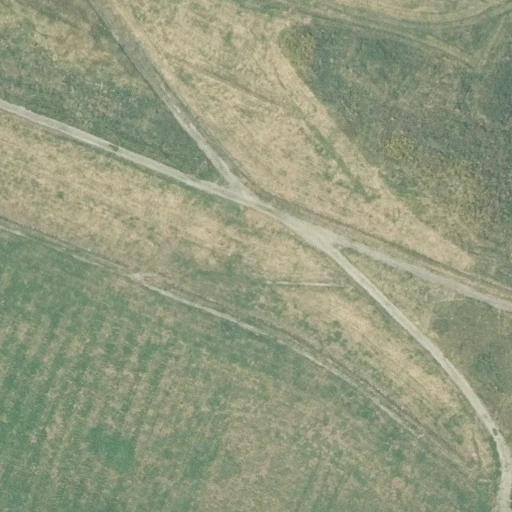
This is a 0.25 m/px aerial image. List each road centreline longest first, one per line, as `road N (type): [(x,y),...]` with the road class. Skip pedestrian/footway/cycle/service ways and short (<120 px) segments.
road 1 (track): [(98,0),(256,208),(352,272),(441,361),(501,444),(504,511)]
road 2 (track): [(494,511),(343,375),(0,228)]
road 3 (track): [(511,308),(0,104)]
